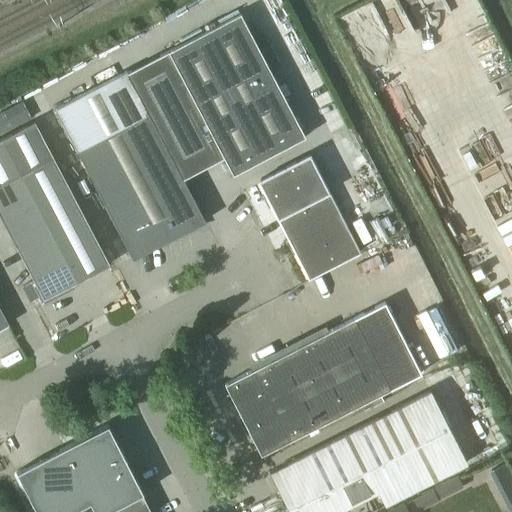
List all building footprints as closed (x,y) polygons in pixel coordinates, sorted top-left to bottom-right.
[(239,13),(126,72),(182,178),(223,157),(227,166),(232,175),(241,170),(305,137),(268,68),(278,62),(268,43),(258,49),(239,13)] [(182,178),(126,72),(125,71),(53,108),(110,215),(109,215),(132,259),(204,221),(182,178)] [(108,264),(55,163),(33,122),(0,138),(0,216),(33,280),(30,281),(42,306),(75,289),(72,283),(108,264)] [(359,253),(328,191),(309,154),(259,180),(309,279),(359,253)] [(384,302),(224,384),(260,455),(368,400),(372,407),(383,402),(379,394),(417,375),(420,373),(418,370),(384,302)] [(288,511),(369,511),(466,463),(429,391),(269,473),(288,511)] [(69,433),(78,428),(74,418),(64,424),(69,433)] [(16,472),(15,472),(16,473),(35,511),(69,511),(89,502),(93,511),(104,511),(141,494),(142,493),(107,425),(102,428),(38,460),(16,472)] [(511,481),(506,463),(492,467),(503,501),(511,498),(511,481)] [(150,511),(141,494),(106,511),(82,511),(82,510),(78,511),(150,511)]
